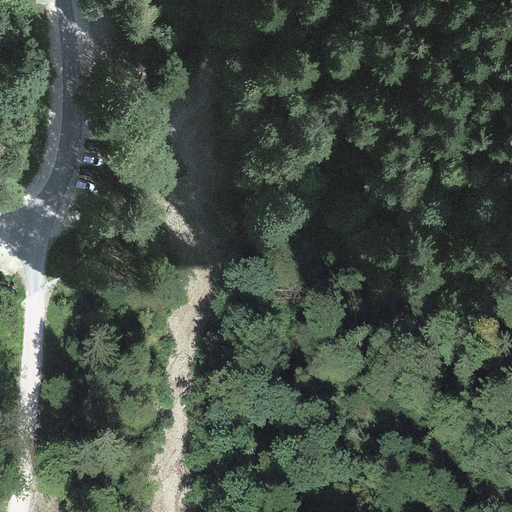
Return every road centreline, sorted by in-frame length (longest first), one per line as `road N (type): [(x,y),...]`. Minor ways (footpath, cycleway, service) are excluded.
road 1 (track): [(41,212),(16,511)]
road 2 (unclassified): [(63,0),(70,140),(62,178),(41,212)]
